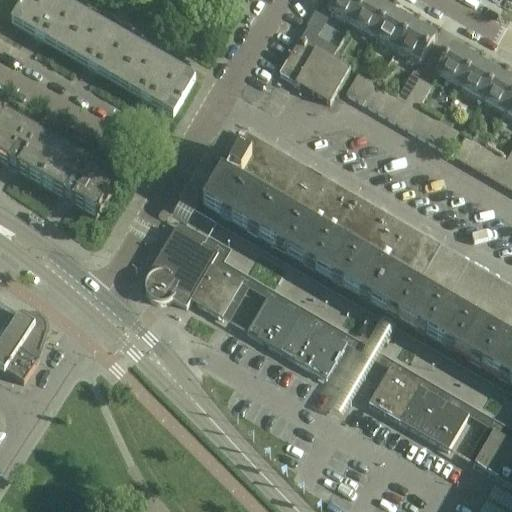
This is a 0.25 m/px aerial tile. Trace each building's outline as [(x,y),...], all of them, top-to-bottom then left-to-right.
[(49,0),(26,0),(11,27),(173,121),(194,84),(49,0)] [(351,30),(367,2),(363,0),(337,0),(328,17),(351,30)] [(373,43),(389,15),(367,2),(351,30),(373,43)] [(396,56),(412,28),(389,15),(373,43),(396,56)] [(412,28),(396,56),(419,70),(435,42),(412,28)] [(308,50),(331,64),(336,57),(337,53),(317,42),(314,40),(311,45),(308,50)] [(308,50),(300,45),(290,62),(280,80),(295,89),(296,89),(296,90),(329,108),(330,109),(337,95),(350,74),(342,69),(331,64),(308,50)] [(459,93),(475,65),(452,51),(436,80),(459,93)] [(331,64),(342,69),(346,62),(341,60),(336,57),(331,64)] [(481,106),(498,78),(475,65),(459,93),(481,106)] [(369,77),(365,83),(377,90),(380,83),(369,77)] [(504,119),(511,106),(511,85),(498,78),(481,106),(504,119)] [(355,106),(368,85),(357,79),(345,100),(355,106)] [(411,79),(398,102),(398,103),(408,108),(421,85),(411,79)] [(378,91),(368,85),(355,106),(366,112),(378,91)] [(431,91),(421,85),(408,108),(418,114),(431,91)] [(388,97),(378,91),(366,112),(376,118),(388,97)] [(398,102),(388,97),(376,118),(386,124),(398,103),(398,102)] [(408,108),(398,103),(386,124),(396,129),(408,108)] [(418,114),(408,108),(396,129),(406,135),(418,114)] [(428,120),(418,114),(406,135),(416,141),(428,120)] [(0,118),(0,165),(97,221),(117,186),(0,118)] [(438,126),(428,120),(416,141),(426,147),(438,126)] [(439,127),(448,132),(450,133),(454,126),(443,120),(439,127)] [(439,127),(438,126),(426,147),(436,152),(448,132),(439,127)] [(450,133),(448,132),(436,152),(446,158),(458,137),(450,133)] [(202,211),(287,260),(329,187),(245,138),(235,155),(238,157),(224,181),(221,179),(202,211)] [(473,147),(475,148),(484,153),(488,146),(477,140),(474,146),(473,147)] [(466,142),(453,163),(463,168),(475,148),(473,147),(474,146),(466,142)] [(486,153),(484,153),(475,148),(463,168),(473,175),(486,153)] [(486,153),(473,175),(483,180),(496,159),(486,153)] [(483,180),(493,186),(506,165),(496,159),(483,180)] [(504,192),(511,177),(511,168),(506,165),(493,186),(504,192)] [(287,260),(315,276),(357,204),(329,187),(287,260)] [(315,276),(342,292),(385,220),(357,204),(315,276)] [(342,292),(398,325),(440,252),(385,220),(342,292)] [(186,313),(190,306),(211,271),(218,259),(175,234),(147,282),(148,283),(146,285),(145,288),(144,292),(145,296),(147,300),(148,304),(151,306),(155,308),(159,309),(164,309),(168,307),(171,305),(172,304),(186,313)] [(398,325),(426,341),(468,268),(440,252),(398,325)] [(426,341),(454,357),(497,285),(468,268),(426,341)] [(211,271),(190,306),(221,324),(242,289),(211,271)] [(454,357),(510,390),(511,386),(511,293),(497,285),(454,357)] [(266,304),(246,338),(326,385),(346,350),(266,304)] [(0,350),(16,326),(0,316),(0,350)] [(16,326),(0,350),(0,373),(22,388),(36,365),(34,364),(43,339),(44,334),(43,331),(42,327),(39,325),(38,324),(34,322),(30,322),(28,323),(25,325),(19,321),(16,326)] [(388,375),(368,410),(448,456),(468,421),(388,375)] [(504,489),(511,474),(511,447),(493,436),(473,470),(504,489)]
